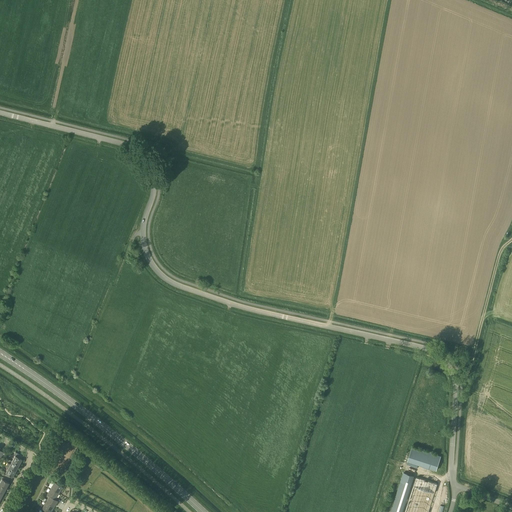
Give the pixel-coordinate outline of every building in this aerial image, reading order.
[(405,462),(435,470),(440,455),(410,447),(405,462)] [(15,455),(12,461),(19,465),(22,459),(22,458),(23,456),(16,452),(14,455),(15,455)] [(8,462),(6,465),(9,467),(16,470),(19,465),(12,461),(10,464),(8,462)] [(9,467),(6,472),(13,476),(16,470),(9,467)] [(408,503),(415,505),(425,476),(408,471),(400,495),(410,498),(408,503)] [(0,484),(6,488),(9,482),(2,479),(0,483),(0,484)] [(59,494),(63,487),(55,482),(51,489),(59,494)] [(58,501),(56,499),(59,494),(51,489),(47,495),(50,496),(58,501)] [(54,507),(57,503),(58,501),(50,496),(46,502),(54,507)] [(47,511),(51,511),(54,507),(46,502),(42,509),(45,510),(47,511)]
